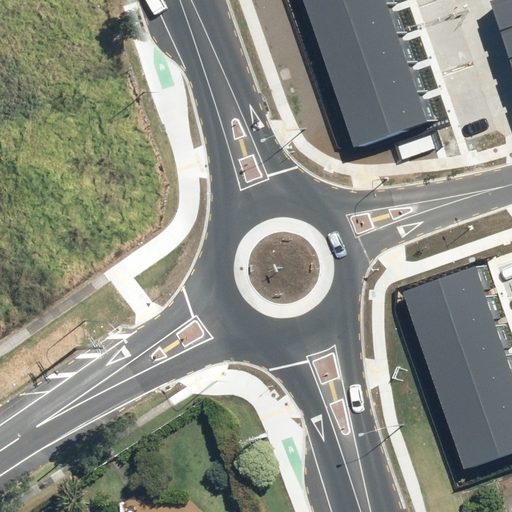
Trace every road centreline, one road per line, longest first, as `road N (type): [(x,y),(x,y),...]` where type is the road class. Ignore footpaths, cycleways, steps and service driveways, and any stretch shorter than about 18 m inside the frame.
road 1 (tertiary): [(251,332),(40,424)]
road 2 (tertiary): [(40,424),(211,279)]
road 3 (secondary): [(345,298),(371,511)]
road 4 (secondary): [(364,511),(272,338)]
road 5 (secondary): [(205,43),(296,200)]
road 6 (secondary): [(229,221),(205,43)]
road 7 (residential): [(316,208),(478,192)]
road 8 (residential): [(511,141),(469,0)]
road 9 (residential): [(478,192),(351,258)]
